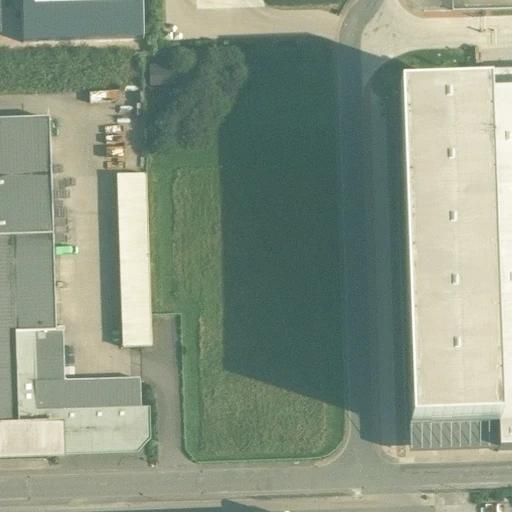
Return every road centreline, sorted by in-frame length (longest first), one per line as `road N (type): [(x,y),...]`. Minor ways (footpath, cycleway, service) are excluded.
road 1 (residential): [(372,0),(348,40),(362,476)]
road 2 (residential): [(362,476),(0,488)]
road 3 (residential): [(362,476),(511,470)]
